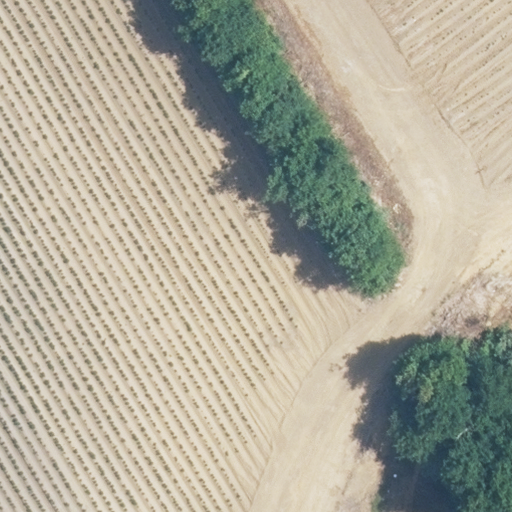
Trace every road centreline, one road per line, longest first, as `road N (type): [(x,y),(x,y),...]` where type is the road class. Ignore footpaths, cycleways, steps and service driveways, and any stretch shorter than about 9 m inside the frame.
road 1 (track): [(302,511),(374,357),(511,210)]
road 2 (track): [(323,0),(477,247)]
